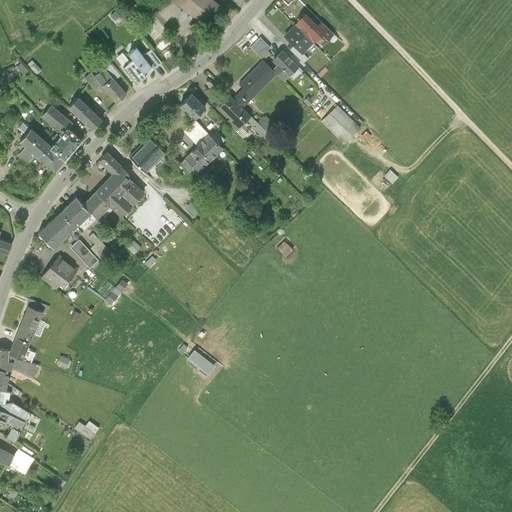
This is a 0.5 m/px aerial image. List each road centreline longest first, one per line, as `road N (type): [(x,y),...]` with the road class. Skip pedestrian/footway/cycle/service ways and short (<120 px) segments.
road 1 (tertiary): [(36,217),(100,136),(210,52),(260,0)]
road 2 (track): [(511,162),(350,0)]
road 3 (track): [(511,332),(370,511)]
